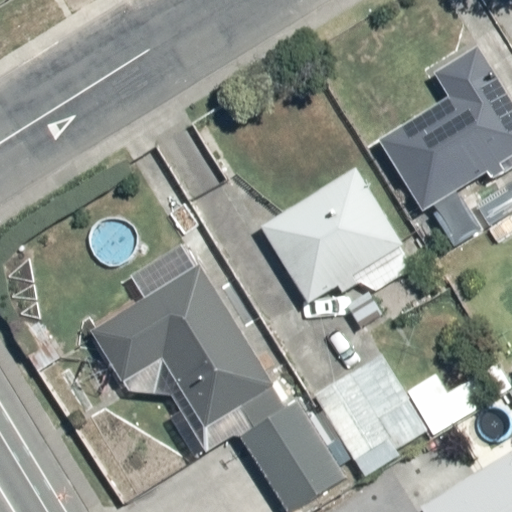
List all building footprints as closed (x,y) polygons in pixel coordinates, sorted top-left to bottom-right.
[(452,100),(382,141),(426,211),(511,161),(511,99),(481,49),(439,74),(452,100)] [(407,246),(359,172),(266,229),(314,305),(407,246)] [(511,212),(511,179),(475,201),(490,226),(511,212)] [(289,410),(203,270),(96,332),(129,384),(165,361),(215,433),(234,419),(294,511),(298,511),(354,481),(302,404),(289,410)] [(328,411),(369,474),(439,428),(443,434),(511,389),(511,381),(500,363),(451,395),(439,375),(409,395),(383,355),(319,397),(328,411)] [(511,511),(511,457),(421,511),(511,511)] [(232,511),(214,479),(156,511),(232,511)]
